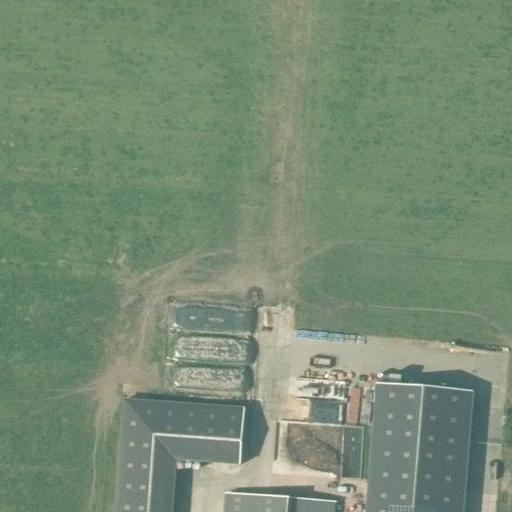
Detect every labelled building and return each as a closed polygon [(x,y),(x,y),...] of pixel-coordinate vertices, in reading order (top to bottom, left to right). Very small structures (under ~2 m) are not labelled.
[(277,331),(478,344),(485,244),(284,231),(277,331)] [(200,357),(200,338),(172,339),(173,358),(200,357)] [(315,399),(343,401),(344,381),(316,379),(315,399)] [(366,511),(463,511),(473,394),(377,386),(366,511)] [(116,511),(156,511),(160,460),(240,466),(245,410),(124,401),(116,511)] [(335,511),(336,504),(225,494),(223,511),(335,511)]
